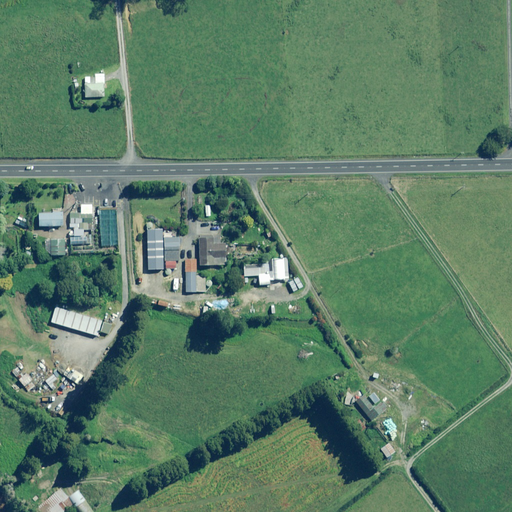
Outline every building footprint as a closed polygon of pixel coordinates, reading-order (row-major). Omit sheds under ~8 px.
[(95,78),(85,78),(86,98),(104,97),(104,84),(96,84),(95,78)] [(93,205),(82,205),(82,214),(71,214),(71,228),(75,228),(75,230),(93,230),(93,205)] [(121,246),(119,211),(100,212),(101,247),(121,246)] [(63,227),(63,214),(39,214),(39,227),(63,227)] [(22,220),(19,225),(26,229),(29,223),(22,220)] [(164,270),(164,231),(148,231),(148,270),(164,270)] [(164,231),(164,270),(176,270),(176,261),(179,261),(179,238),(171,238),(171,231),(164,231)] [(226,237),(200,237),(200,266),(226,265),(226,244),(226,237)] [(65,256),(65,240),(44,240),(44,255),(65,256)] [(287,279),(286,259),(269,260),(270,265),(244,266),(245,277),(270,275),(270,280),(287,279)] [(197,292),(207,292),(206,276),(197,276),(197,272),(197,260),(186,261),(186,273),(186,293),(197,292)] [(299,278),(295,280),(299,289),(304,287),(299,278)] [(310,298),(305,290),(301,292),(306,301),(310,298)] [(112,324),(103,321),(56,308),(52,323),(98,336),(100,331),(109,334),(112,324)] [(20,366),(13,373),(30,392),(37,386),(20,366)] [(57,380),(54,375),(46,382),(54,391),(58,388),(53,383),(57,380)] [(353,406),(355,397),(351,396),(351,393),(347,393),(345,405),(353,406)] [(373,409),(364,397),(357,402),(372,421),(386,410),(380,403),(373,409)] [(395,452),(390,444),(381,450),(390,462),(394,459),(391,455),(395,452)] [(75,504),(69,497),(62,489),(45,502),(37,510),(38,511),(64,511),(74,505),(75,504)] [(75,504),(74,505),(78,511),(93,511),(94,511),(78,490),(69,497),(75,504)]
